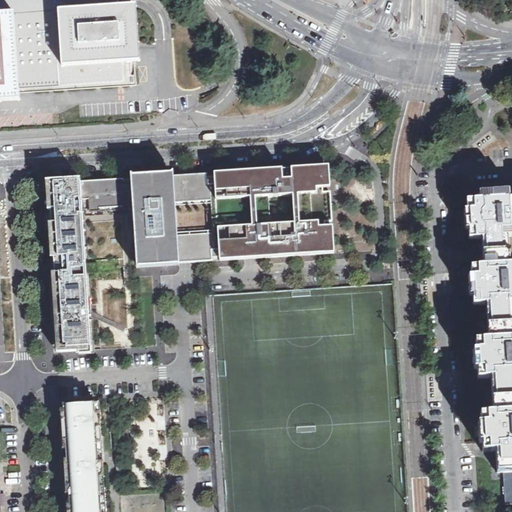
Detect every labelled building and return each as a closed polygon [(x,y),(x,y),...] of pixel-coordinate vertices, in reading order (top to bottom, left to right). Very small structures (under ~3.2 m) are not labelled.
[(0,0),(0,89),(132,81),(126,0),(0,0)] [(122,115),(138,114),(138,102),(122,103),(122,115)] [(219,258),(220,261),(327,254),(322,178),(317,178),(316,167),(214,174),(214,177),(219,258)] [(207,174),(132,179),(136,242),(148,241),(150,263),(166,262),(166,264),(173,264),(173,261),(178,261),(178,264),(212,262),(212,258),(219,258),(214,177),(207,178),(207,174)] [(373,177),(336,180),(338,205),(375,202),(373,177)] [(132,179),(49,184),(51,214),(58,321),(60,352),(89,351),(84,264),(104,263),(109,260),(119,260),(120,267),(137,266),(136,242),(132,179)] [(511,198),(509,199),(509,192),(480,194),(480,201),(467,202),(467,211),(465,211),(465,213),(466,230),(469,230),(469,240),(482,239),(483,249),(483,257),(484,267),(471,268),(472,277),(469,277),(470,289),(470,296),(473,296),(474,306),(487,305),(487,318),(489,340),(476,341),(476,351),(474,351),(474,360),(475,370),(478,370),(478,379),(491,378),(494,414),(481,414),(481,424),(478,424),(479,433),(479,443),(482,443),(483,453),(496,452),(497,473),(503,472),(511,472),(511,265),(510,266),(508,250),(507,237),(511,237),(511,232),(511,231),(511,198)] [(95,404),(64,406),(66,440),(73,439),(74,454),(67,454),(69,486),(72,486),(73,490),(69,491),(70,511),(102,511),(100,478),(104,478),(103,469),(99,470),(98,453),(95,453),(94,438),(97,437),(96,423),(100,423),(100,413),(96,414),(95,404)] [(511,472),(503,472),(505,504),(511,503),(511,472)]
